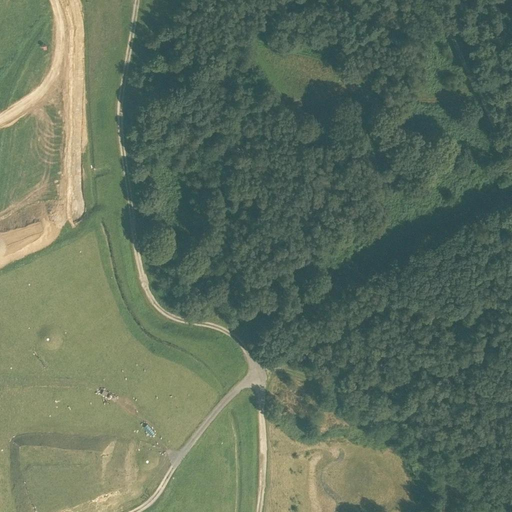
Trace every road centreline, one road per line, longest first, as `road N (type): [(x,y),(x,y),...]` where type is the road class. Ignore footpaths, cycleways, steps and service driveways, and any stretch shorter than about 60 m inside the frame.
road 1 (track): [(135,0),(119,114),(138,260),(153,301),(164,312),(229,332),(254,361),(396,420),(462,462),(481,483),(490,511)]
road 2 (track): [(117,511),(166,475),(179,449),(256,370)]
road 3 (track): [(254,361),(258,511)]
